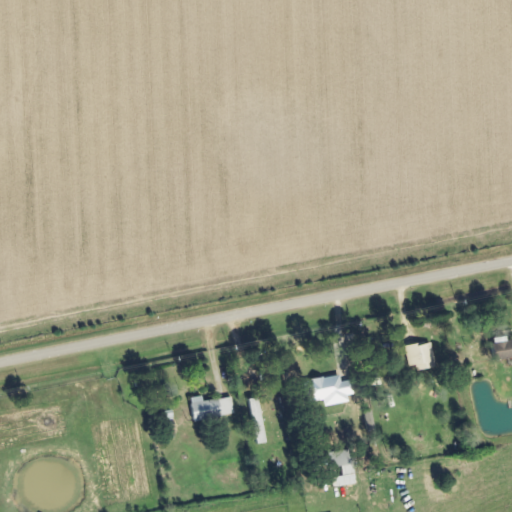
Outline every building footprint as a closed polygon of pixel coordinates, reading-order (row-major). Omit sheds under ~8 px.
[(495,362),(511,359),(511,341),(507,342),(506,338),(492,340),(495,362)] [(416,366),(417,372),(436,369),(431,342),(405,347),(409,368),(416,366)] [(346,396),(342,375),(305,383),(309,404),(346,396)] [(233,398),(203,403),(202,397),(190,399),(194,422),(235,416),(233,398)] [(257,445),(267,443),(258,398),(248,400),(257,445)] [(329,467),(346,467),(345,454),(328,454),(329,467)]
